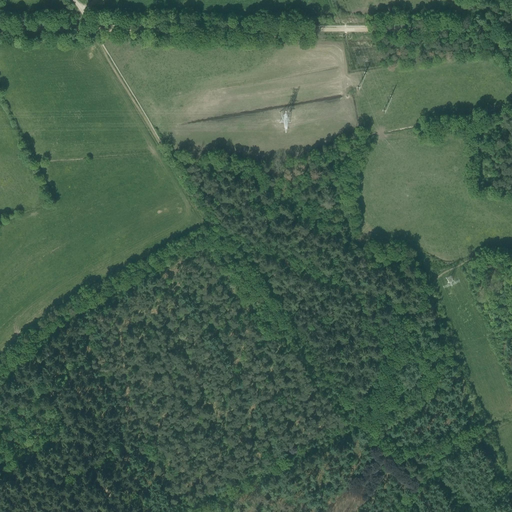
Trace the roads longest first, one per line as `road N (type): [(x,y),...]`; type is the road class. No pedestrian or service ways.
road 1 (track): [(511,30),(91,28)]
road 2 (track): [(209,230),(49,319),(23,344),(116,511)]
road 3 (track): [(87,28),(209,230)]
road 4 (track): [(407,311),(212,228)]
road 5 (track): [(342,424),(188,511)]
road 6 (track): [(333,511),(373,464),(435,443)]
road 7 (track): [(511,260),(462,262),(439,273),(407,311)]
road 8 (track): [(407,311),(382,365),(368,426)]
